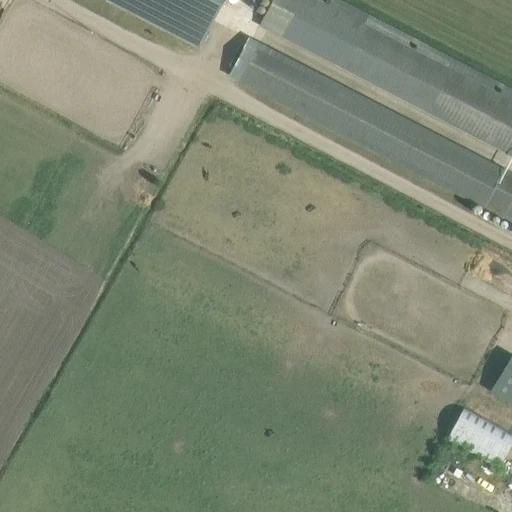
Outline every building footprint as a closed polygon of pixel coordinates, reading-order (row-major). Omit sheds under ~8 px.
[(105,0),(196,47),(220,0),(105,0)] [(273,0),(260,26),(511,155),(511,88),(340,0),(273,0)] [(486,204),(511,218),(511,176),(259,42),(248,37),(244,46),(240,44),(230,64),(234,66),(233,69),(238,71),(235,78),(240,81),(483,208),(486,204)] [(479,387),(494,395),(483,415),(511,432),(511,359),(498,351),(479,387)] [(501,467),(511,448),(511,436),(466,411),(450,439),(501,467)]
